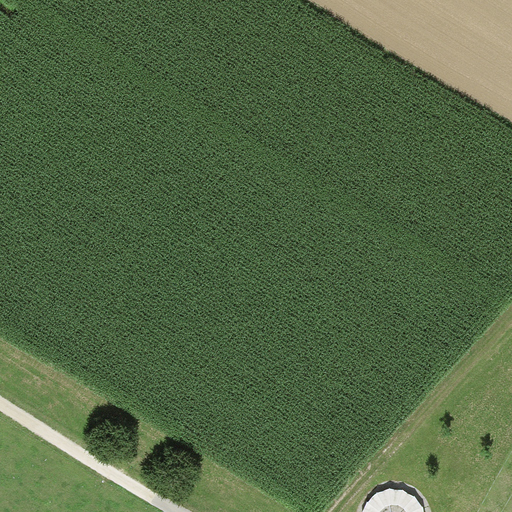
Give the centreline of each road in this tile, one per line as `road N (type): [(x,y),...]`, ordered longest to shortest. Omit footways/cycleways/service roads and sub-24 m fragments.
road 1 (track): [(511,313),(333,511)]
road 2 (track): [(0,406),(172,511)]
